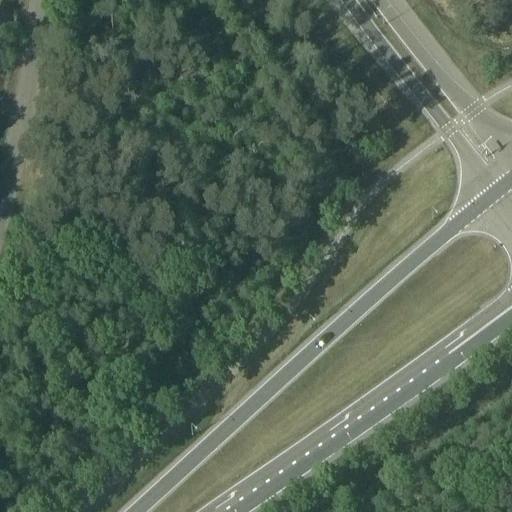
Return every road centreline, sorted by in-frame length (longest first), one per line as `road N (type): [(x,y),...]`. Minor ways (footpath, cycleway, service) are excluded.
road 1 (primary): [(496,191),(138,511)]
road 2 (primary): [(234,511),(511,315)]
road 3 (track): [(375,191),(264,46),(216,0)]
road 4 (trunk): [(345,0),(496,191)]
road 5 (unclassified): [(0,215),(40,0)]
road 6 (trunk): [(511,163),(379,0)]
